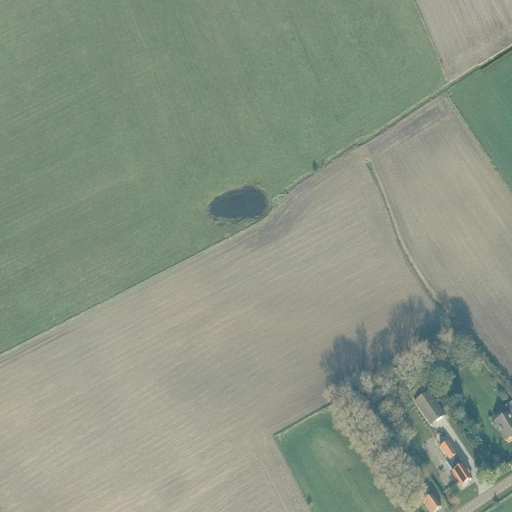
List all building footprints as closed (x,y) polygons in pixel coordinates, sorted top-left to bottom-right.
[(429,428),(444,418),(422,386),(407,395),(429,428)] [(511,420),(511,406),(511,405),(499,412),(504,419),(494,425),(506,442),(511,438),(511,422),(511,421),(511,420)] [(467,484),(471,481),(447,444),(440,449),(449,462),(446,464),(453,474),(452,474),(461,488),(463,487),(463,488),(468,485),(467,484)] [(413,474),(418,470),(409,458),(404,461),(413,474)] [(437,511),(441,510),(427,491),(421,495),(420,494),(417,496),(428,511),(437,511)]
